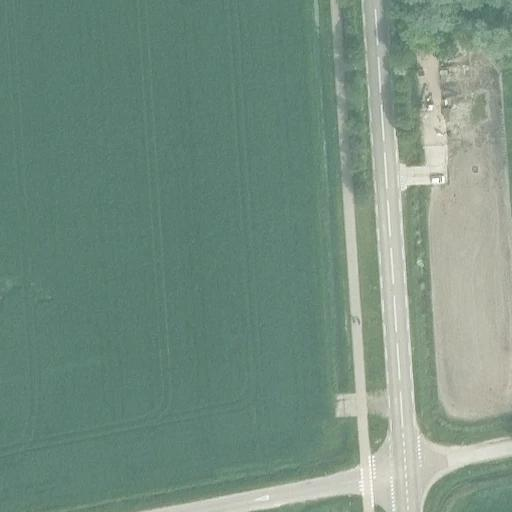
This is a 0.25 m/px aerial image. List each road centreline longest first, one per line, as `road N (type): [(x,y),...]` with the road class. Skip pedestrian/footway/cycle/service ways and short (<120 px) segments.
road 1 (secondary): [(403,471),(372,0)]
road 2 (unclassified): [(196,511),(403,471)]
